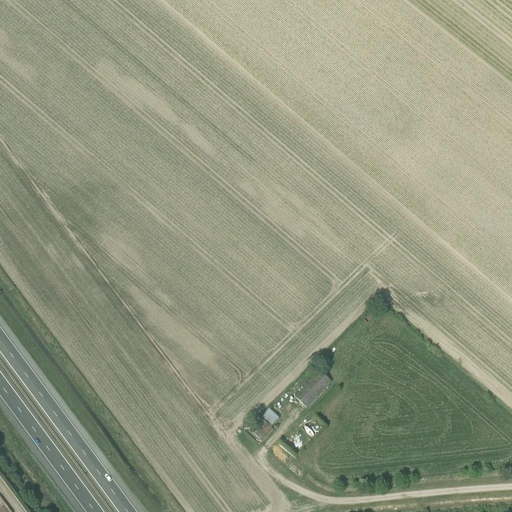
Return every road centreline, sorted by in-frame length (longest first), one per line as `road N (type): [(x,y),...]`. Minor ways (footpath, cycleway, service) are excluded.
road 1 (motorway): [(129,511),(0,339)]
road 2 (motorway): [(0,385),(93,511)]
